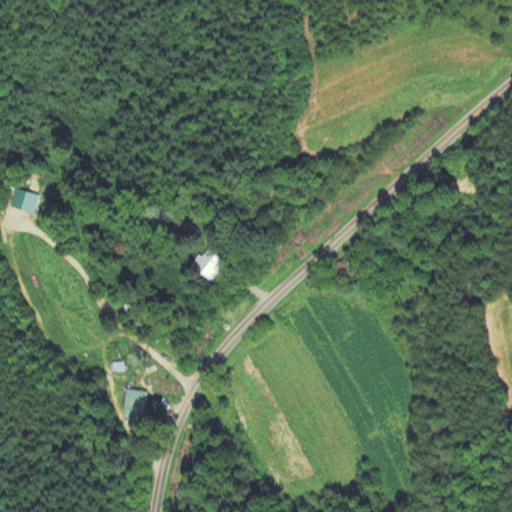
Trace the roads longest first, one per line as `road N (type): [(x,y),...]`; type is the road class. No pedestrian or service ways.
road 1 (residential): [(152,511),(191,391),(290,266),(511,82)]
road 2 (residential): [(390,185),(418,234),(421,322),(410,421),(424,511)]
